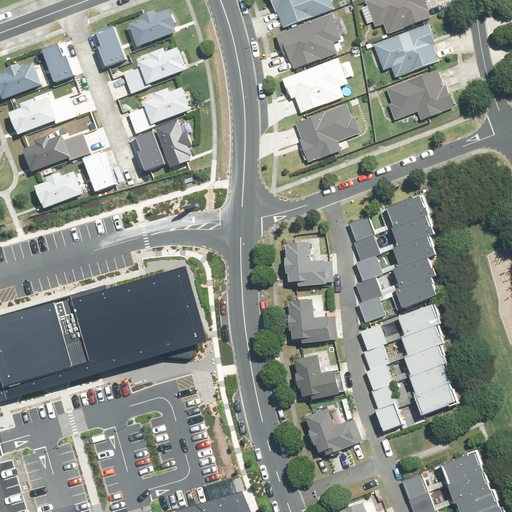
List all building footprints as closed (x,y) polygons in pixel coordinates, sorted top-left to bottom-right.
[(273,0),(278,13),(280,13),(286,28),(337,9),(333,0),(273,0)] [(431,0),(371,0),(368,2),(378,27),(386,24),(390,35),(433,18),(430,10),(431,10),(428,2),(432,1),(431,0)] [(180,26),(173,9),(161,13),(160,10),(146,15),(147,18),(133,23),(141,45),(180,31),(178,26),(180,26)] [(189,9),(177,13),(183,35),(195,31),(189,9)] [(334,15),(278,35),(286,56),(290,54),(293,62),(296,70),(339,54),(335,43),(343,40),(334,15)] [(432,24),(377,45),(386,71),(394,68),(398,78),(441,62),(435,46),(438,45),(436,40),(438,40),(432,24)] [(128,57),(117,28),(103,33),(107,43),(102,45),(109,64),(128,57)] [(62,45),(48,50),(58,79),(77,72),(70,53),(65,55),(62,45)] [(188,63),(182,46),(170,50),(168,47),(153,52),(154,55),(141,60),(142,65),(126,71),(134,90),(153,83),(152,81),(188,68),(186,63),(188,63)] [(341,59),(285,80),(288,88),(290,88),(294,99),(298,98),(303,114),(346,97),(343,87),(350,84),(341,59)] [(10,72),(0,75),(0,82),(4,93),(5,93),(7,97),(46,84),(38,62),(24,66),(23,64),(9,69),(10,72)] [(440,70),(389,90),(394,104),(391,105),(397,121),(420,112),(423,121),(445,113),(444,112),(456,108),(448,86),(446,86),(440,70)] [(192,103),(186,86),(174,91),(173,88),(158,93),(159,96),(145,101),(147,106),(131,111),(138,131),(157,124),(156,121),(192,108),(190,104),(192,103)] [(25,108),(13,112),(19,129),(20,129),(22,133),(58,120),(77,113),(71,96),(55,102),(53,97),(39,102),(38,99),(24,105),(25,108)] [(349,105),(297,125),(302,140),(312,164),(346,151),(342,142),(364,134),(358,118),(354,119),(349,105)] [(179,165),(196,159),(191,147),(195,146),(189,132),(187,133),(182,119),(160,127),(173,165),(178,164),(179,165)] [(165,160),(155,131),(141,136),(145,147),(140,149),(147,167),(165,160)] [(39,144),(27,148),(34,165),(35,165),(37,169),(92,149),(86,132),(70,138),(68,133),(54,138),(53,136),(38,141),(39,144)] [(103,153),(88,158),(99,190),(118,183),(112,164),(107,166),(103,153)] [(39,186),(44,202),(46,202),(47,206),(86,193),(79,171),(64,176),(62,172),(49,177),(51,182),(39,186)] [(391,206),(398,225),(428,214),(430,213),(423,194),(391,206)] [(395,226),(402,244),(429,234),(435,232),(428,214),(398,225),(395,226)] [(352,222),(359,239),(376,233),(370,215),(352,222)] [(383,251),(376,233),(359,239),(355,241),(362,259),(377,253),(383,251)] [(396,246),(403,264),(430,255),(436,252),(429,234),(402,244),(396,246)] [(291,258),(290,258),(290,276),(293,276),(293,283),(302,283),(302,287),(334,287),(334,260),(319,260),(319,243),(291,243),(291,258)] [(384,272),(377,253),(362,259),(357,260),(364,279),(377,275),(384,272)] [(396,267),(403,286),(432,275),(437,274),(430,255),(403,264),(396,267)] [(110,284),(0,315),(0,398),(0,400),(163,354),(190,357),(193,356),(195,355),(197,354),(198,344),(212,340),(192,266),(111,288),(110,284)] [(384,292),(377,275),(364,279),(358,282),(364,299),(379,294),(384,292)] [(399,287),(405,305),(439,293),(432,275),(403,286),(399,287)] [(386,313),(379,294),(364,299),(360,301),(367,319),(386,313)] [(317,300),(293,300),(293,341),(333,341),(333,319),(317,319),(317,300)] [(401,315),(408,334),(437,324),(443,322),(436,303),(401,315)] [(363,329),(370,348),(385,343),(389,341),(382,322),(363,329)] [(405,336),(412,354),(441,344),(444,342),(437,324),(408,334),(405,336)] [(366,349),(373,367),(387,362),(392,361),(385,343),(370,348),(366,349)] [(408,356),(415,374),(446,362),(448,362),(441,344),(412,354),(408,356)] [(323,356),(298,360),(305,403),(344,397),(340,371),(326,374),(323,356)] [(369,369),(377,388),(391,383),(395,382),(387,362),(373,367),(369,369)] [(413,374),(420,392),(451,381),(453,380),(446,362),(415,374),(413,374)] [(420,392),(418,393),(425,412),(458,400),(451,381),(420,392)] [(372,390),(379,409),(397,402),(391,383),(377,388),(372,390)] [(379,409),(387,429),(404,422),(397,402),(379,409)] [(332,409),(308,418),(313,431),(319,447),(321,446),(326,458),(362,444),(353,421),(339,426),(332,409)] [(451,483),(485,471),(477,450),(444,462),(451,483)] [(430,491),(422,471),(404,478),(411,498),(430,491)] [(459,501),(492,489),(485,471),(451,483),(449,484),(456,502),(459,501)] [(485,511),(502,506),(495,488),(492,489),(459,501),(463,511),(485,511)] [(254,511),(245,490),(181,509),(181,511),(254,511)] [(428,511),(436,509),(430,491),(411,498),(416,511),(428,511)] [(370,511),(366,503),(346,511),(370,511)]
